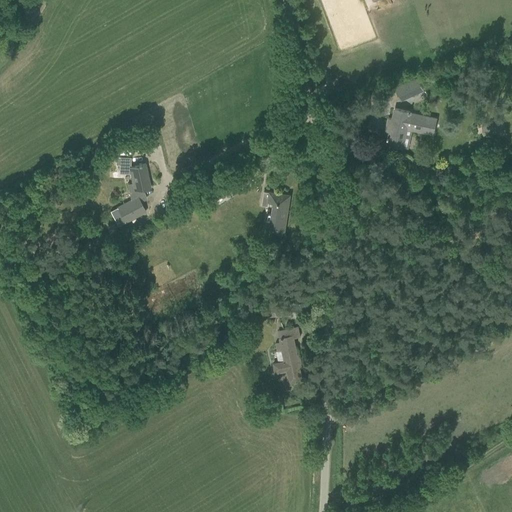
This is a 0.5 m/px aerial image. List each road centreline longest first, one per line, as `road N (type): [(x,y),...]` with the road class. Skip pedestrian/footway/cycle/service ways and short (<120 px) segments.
road 1 (unclassified): [(321,511),(329,231),(286,0)]
road 2 (track): [(393,511),(511,437)]
